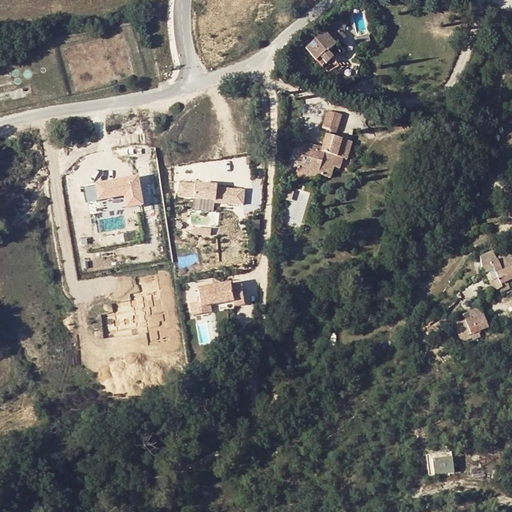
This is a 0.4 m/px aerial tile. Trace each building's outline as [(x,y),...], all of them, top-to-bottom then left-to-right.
[(330,29),(336,38),(349,30),(343,20),(330,29)] [(329,32),(303,52),(314,66),(320,62),(325,68),(332,63),(327,57),(345,43),(339,37),(335,40),(329,32)] [(367,41),(365,35),(354,39),(355,44),(367,41)] [(354,87),(350,100),(365,104),(369,91),(354,87)] [(327,111),(321,128),(337,133),(342,115),(327,111)] [(305,143),(298,165),(319,172),(318,175),(331,179),(334,168),(340,169),(343,160),(347,160),(352,143),(325,134),(321,147),(305,143)] [(318,175),(319,172),(298,165),(296,173),(316,180),(318,175)] [(123,185),(122,181),(96,185),(99,200),(124,196),(127,208),(141,205),(137,178),(128,180),(129,184),(123,185)] [(96,185),(86,187),(89,202),(99,200),(96,185)] [(220,189),(183,186),(182,200),(197,201),(197,202),(219,203),(219,202),(233,203),(232,207),(247,208),(248,193),(220,191),(220,189)] [(468,217),(452,237),(463,246),(479,226),(468,217)] [(511,260),(494,269),(491,263),(477,269),(475,274),(477,280),(482,282),(491,300),(495,298),(498,300),(506,296),(503,289),(511,284),(511,260)] [(202,310),(204,323),(205,328),(237,322),(237,327),(248,326),(245,306),(234,308),(233,304),(202,310)] [(468,312),(470,318),(472,320),(483,315),(480,307),(468,312)] [(470,318),(453,325),(461,343),(472,339),(470,336),(489,328),(483,315),(472,320),(470,318)] [(205,328),(204,323),(195,324),(196,337),(215,334),(214,326),(205,328)] [(214,371),(210,375),(214,379),(218,375),(214,371)] [(439,447),(414,449),(416,469),(421,469),(420,453),(440,452),(439,447)] [(440,452),(420,453),(421,469),(441,467),(440,452)]
